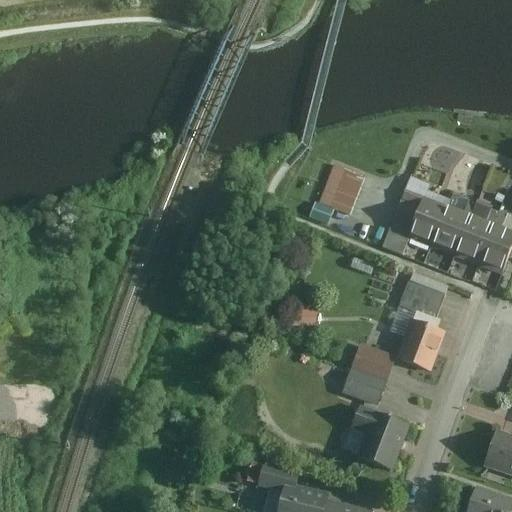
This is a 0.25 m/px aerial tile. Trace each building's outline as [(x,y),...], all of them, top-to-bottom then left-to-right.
[(363,177),(329,164),(308,222),(330,230),(336,213),(348,217),(363,177)] [(453,209),(430,199),(414,237),(436,247),(453,209)] [(475,218),(453,209),(436,247),(459,256),(475,218)] [(498,228),(475,218),(459,256),(482,266),(498,228)] [(511,257),(511,233),(498,228),(482,266),(504,276),(511,257)] [(452,290),(413,275),(391,332),(406,338),(413,319),(438,328),(452,290)] [(318,307),(294,306),(293,331),(317,332),(318,307)] [(438,328),(413,319),(406,338),(397,363),(433,374),(447,331),(438,328)] [(388,384),(397,363),(358,346),(349,367),(388,384)] [(412,423),(358,402),(351,421),(378,431),(366,461),(393,472),(412,423)] [(511,438),(495,434),(484,469),(511,477),(511,438)] [(300,483),(261,472),(257,488),(273,492),(267,511),(371,511),(297,492),(300,483)] [(511,511),(511,497),(478,488),(470,511),(511,511)]
